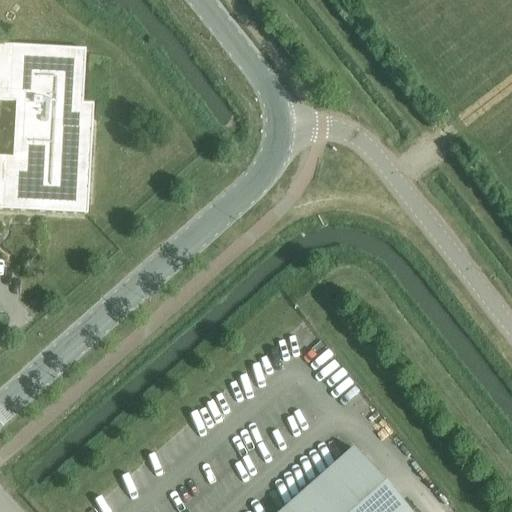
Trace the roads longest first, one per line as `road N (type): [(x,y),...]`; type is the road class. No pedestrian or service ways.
road 1 (tertiary): [(0,408),(251,187),(280,127)]
road 2 (unclassified): [(322,127),(367,146),(511,326)]
road 3 (tertiary): [(280,127),(271,92),(198,0)]
